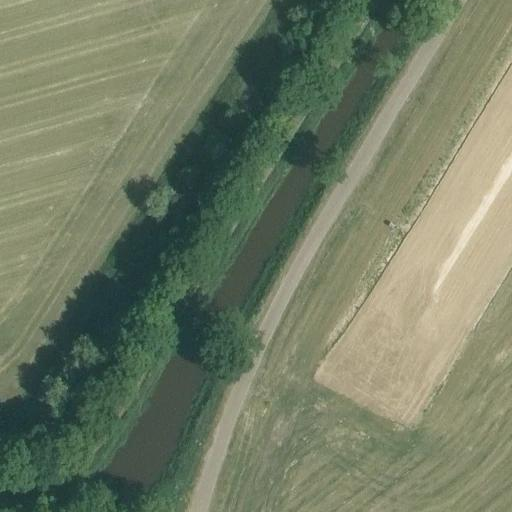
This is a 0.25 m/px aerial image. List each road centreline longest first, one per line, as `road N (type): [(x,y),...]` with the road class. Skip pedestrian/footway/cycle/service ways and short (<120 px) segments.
road 1 (track): [(0,482),(56,474),(87,456),(376,0)]
road 2 (unclassified): [(201,511),(222,438),(278,306),(459,0)]
